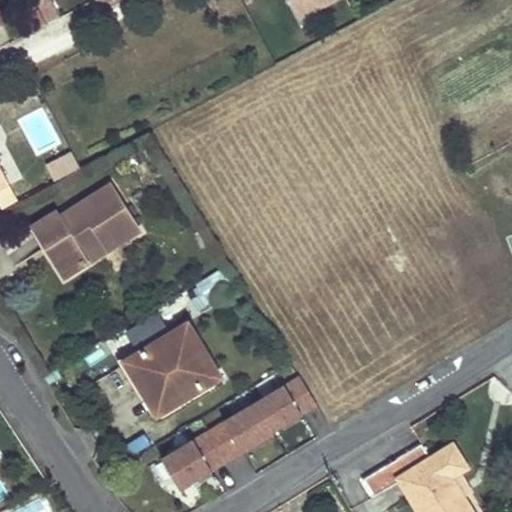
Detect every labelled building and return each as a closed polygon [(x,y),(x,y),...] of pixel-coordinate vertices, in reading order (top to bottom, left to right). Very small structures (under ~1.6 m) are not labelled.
[(286,0),(295,17),(332,0),(286,0)] [(45,110),(24,117),(34,149),(55,142),(45,110)] [(44,161),(52,178),(79,165),(71,149),(44,161)] [(0,165),(0,186),(9,182),(0,165)] [(140,230),(111,184),(60,216),(57,212),(35,226),(47,246),(56,242),(63,250),(59,252),(72,273),(88,262),(85,257),(107,243),(110,249),(140,230)] [(63,250),(56,242),(47,246),(53,255),(59,252),(63,250)] [(110,249),(107,243),(85,257),(88,262),(110,249)] [(221,378),(188,323),(125,362),(138,382),(146,378),(166,410),(221,378)] [(166,410),(146,378),(138,382),(158,414),(166,410)] [(165,496),(303,414),(281,378),(144,460),(165,496)] [(312,406),(303,378),(290,382),(299,410),(312,406)] [(374,496),(400,480),(419,511),(473,511),(463,495),(457,499),(445,480),(451,476),(468,466),(452,443),(432,456),(423,441),(364,479),(374,496)] [(451,476),(445,480),(457,499),(463,495),(451,476)] [(47,511),(39,498),(14,511),(47,511)]
